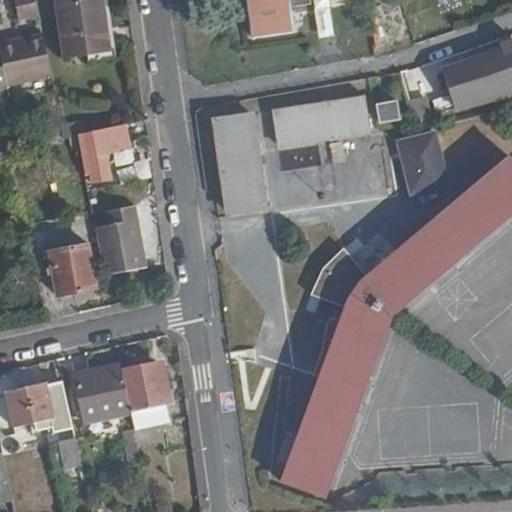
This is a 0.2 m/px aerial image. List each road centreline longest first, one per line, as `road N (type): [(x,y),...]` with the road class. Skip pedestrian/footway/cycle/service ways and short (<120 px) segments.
road 1 (residential): [(155,0),(199,312)]
road 2 (residential): [(199,312),(0,357)]
road 3 (residential): [(221,511),(199,312)]
